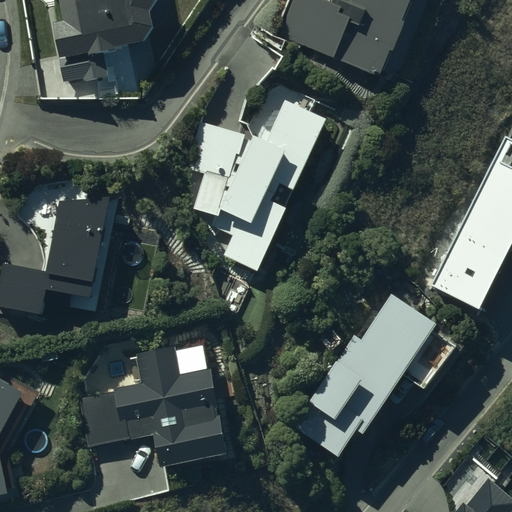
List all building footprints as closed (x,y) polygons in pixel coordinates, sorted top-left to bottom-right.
[(59,0),(64,26),(58,27),(65,63),(91,58),(92,62),(119,57),(118,53),(145,48),(156,34),(152,17),(160,5),(158,0),(59,0)] [(319,0),(294,0),(278,35),(334,61),(335,59),(379,81),(392,55),(394,56),(407,29),(403,27),(415,0),(351,0),(349,4),(340,0),(337,0),(334,7),(319,0)] [(234,239),(226,259),(259,275),(290,215),(274,206),(283,189),(294,195),(330,127),(286,104),(265,146),(256,141),(254,145),(246,143),(247,139),(201,123),(185,169),(206,177),(195,213),(216,219),(213,229),(234,239)] [(3,262),(0,278),(0,312),(45,321),(50,297),(91,306),(113,202),(60,204),(46,271),(3,262)] [(359,436),(365,440),(405,381),(425,395),(456,350),(434,335),(438,329),(392,298),(362,343),(354,338),(293,428),(341,463),(359,436)] [(80,399),(89,449),(132,440),(132,442),(155,438),(161,470),(229,460),(223,421),(218,421),(217,413),(220,413),(214,373),(179,378),(175,350),(138,355),(142,385),(115,389),(115,393),(80,399)] [(0,501),(9,500),(0,452),(0,442),(24,397),(0,382),(0,501)]
